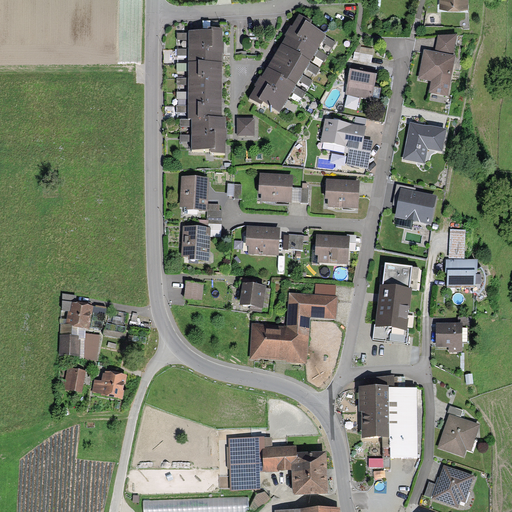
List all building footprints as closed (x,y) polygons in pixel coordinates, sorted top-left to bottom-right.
[(439,0),(440,10),(468,10),(468,0),(439,0)] [(332,49),(335,43),(299,21),(291,35),(319,52),(323,44),(332,49)] [(187,41),(187,49),(218,50),(219,35),(175,34),(175,41),(187,41)] [(323,63),(326,57),(290,35),(282,49),(310,65),(314,58),(323,63)] [(435,58),(424,56),(419,79),(432,82),(430,94),(443,97),(451,62),(449,62),(454,40),(439,40),(435,58)] [(218,50),(187,49),(176,49),(176,57),(188,57),(188,65),(218,66),(218,50)] [(314,77),(318,71),(282,49),(275,61),(303,77),(306,72),(314,77)] [(353,62),(369,65),(370,59),(354,56),(353,62)] [(307,89),(311,83),(275,61),(268,73),(295,89),(299,84),(307,89)] [(218,66),(188,65),(176,65),(176,73),(188,73),(188,78),(218,78),(218,66)] [(350,70),(345,92),(369,97),(374,75),(350,70)] [(300,100),(303,95),(267,73),(258,88),(286,104),(291,95),(300,100)] [(218,78),(188,78),(176,78),(176,86),(187,86),(187,93),(218,93),(218,78)] [(291,115),(294,109),(258,88),(249,103),(277,119),(282,110),(291,115)] [(218,93),(187,93),(176,92),(176,100),(187,100),(187,107),(218,107),(218,93)] [(218,121),(218,107),(187,107),(176,107),(176,114),(187,114),(187,121),(218,121)] [(256,138),(256,119),(240,119),(240,138),(256,138)] [(224,123),(191,122),(191,138),(224,139),(224,123)] [(363,131),(327,124),(322,149),(348,154),(345,165),(365,169),(369,146),(360,144),(363,131)] [(442,133),(410,128),(405,159),(421,162),(423,149),(439,152),(442,133)] [(223,154),(224,139),(191,138),(191,154),(223,154)] [(260,202),(289,202),(290,179),(260,179),(260,202)] [(219,212),(202,212),(204,183),(183,183),(182,214),(206,214),(206,226),(218,226),(219,212)] [(328,210),(355,211),(356,186),(329,186),(328,210)] [(295,202),(305,203),(306,191),(296,190),(295,202)] [(427,224),(432,200),(403,193),(398,218),(427,224)] [(218,239),(219,226),(206,226),(206,234),(184,234),(184,264),(207,264),(207,239),(218,239)] [(277,238),(277,235),(247,233),(246,252),(276,254),(276,250),(301,251),(301,239),(277,238)] [(462,261),(463,234),(451,234),(450,260),(462,261)] [(354,240),(317,238),(316,261),(346,263),(347,252),(353,253),(354,240)] [(473,292),(476,268),(449,265),(447,290),(473,292)] [(186,301),(198,302),(200,288),(188,287),(186,301)] [(381,289),(376,327),(404,331),(409,293),(381,289)] [(241,311),(260,313),(262,292),(243,291),(241,311)] [(253,331),(251,358),(304,361),(306,318),(332,320),(333,302),(291,300),(289,333),(253,331)] [(90,309),(70,307),(66,329),(87,332),(90,309)] [(438,329),(437,348),(460,350),(461,330),(438,329)] [(84,360),(95,361),(98,338),(86,336),(84,360)] [(77,341),(61,340),(61,356),(76,357),(77,341)] [(78,393),(82,373),(69,371),(66,390),(78,393)] [(124,379),(104,376),(101,397),(121,400),(124,379)] [(366,380),(366,389),(396,388),(396,378),(366,380)] [(414,393),(363,394),(363,443),(391,442),(391,460),(415,460),(414,393)] [(469,450),(476,429),(450,420),(441,449),(462,456),(464,448),(469,450)] [(325,497),(324,456),(293,457),(292,450),(260,450),(260,440),(231,441),(232,490),(260,489),(259,472),(293,471),(294,497),(325,497)] [(370,469),(384,469),(383,461),(370,461),(370,469)] [(471,480),(444,470),(433,499),(455,507),(458,501),(463,503),(471,480)] [(249,511),(249,498),(144,501),(144,511),(249,511)]
